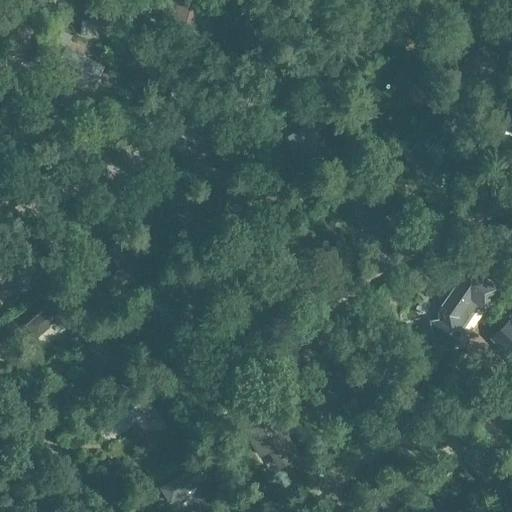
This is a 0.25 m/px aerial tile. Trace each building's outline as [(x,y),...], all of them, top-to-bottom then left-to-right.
[(206,0),(167,0),(161,22),(170,26),(170,28),(195,36),(206,0)] [(48,37),(67,46),(72,37),(52,28),(48,37)] [(141,40),(130,47),(143,68),(154,61),(141,40)] [(496,69),(485,60),(476,51),(448,83),(468,101),(496,69)] [(408,99),(413,104),(417,101),(422,105),(435,91),(405,63),(392,78),(411,96),(408,99)] [(41,75),(33,94),(72,114),(88,84),(76,78),(73,83),(52,73),(49,79),(41,75)] [(506,104),(508,91),(500,90),(492,88),(487,115),(497,117),(511,119),(511,104),(507,104),(506,104)] [(15,99),(0,114),(0,124),(32,152),(50,130),(15,99)] [(312,122),(287,137),(306,168),(331,154),(312,122)] [(418,175),(435,163),(426,149),(446,135),(437,122),(399,148),(418,175)] [(355,196),(350,197),(361,231),(366,229),(368,236),(384,231),(382,224),(387,223),(376,189),(370,191),(368,184),(353,189),(355,196)] [(174,190),(159,203),(179,226),(189,236),(204,222),(191,208),(174,190)] [(220,244),(215,234),(203,240),(209,250),(220,244)] [(261,278),(243,239),(227,247),(245,286),(247,285),(261,278)] [(109,280),(102,285),(112,302),(130,290),(144,282),(123,246),(109,254),(120,274),(109,280)] [(169,251),(160,257),(164,263),(174,257),(169,251)] [(25,264),(17,252),(0,262),(0,284),(11,278),(21,294),(37,285),(25,264)] [(440,320),(431,321),(437,352),(467,346),(464,330),(478,309),(486,314),(503,288),(470,265),(443,305),(444,306),(439,313),(440,320)] [(198,319),(185,270),(167,275),(181,324),(198,319)] [(50,273),(39,279),(43,285),(54,279),(50,273)] [(107,307),(99,294),(92,299),(100,311),(107,307)] [(59,297),(26,327),(37,339),(71,309),(59,297)] [(333,351),(302,315),(288,328),(307,349),(300,355),(308,364),(315,358),(320,363),(333,351)] [(511,319),(490,339),(511,361),(511,319)] [(87,346),(93,355),(86,360),(97,377),(104,372),(110,380),(126,369),(103,335),(87,346)] [(231,401),(236,408),(239,405),(244,413),(260,402),(236,364),(220,375),(235,399),(231,401)] [(325,372),(334,423),(353,419),(344,369),(325,372)] [(141,389),(102,420),(113,435),(152,403),(141,389)] [(165,409),(157,415),(167,427),(175,420),(165,409)] [(278,414),(246,434),(261,459),(271,452),(280,469),(302,456),(278,414)] [(224,438),(217,428),(206,435),(213,445),(224,438)] [(203,459),(159,489),(170,505),(214,475),(203,459)] [(400,480),(374,495),(382,509),(422,485),(414,470),(398,478),(400,480)] [(429,500),(426,511),(442,511),(445,502),(429,500)]
